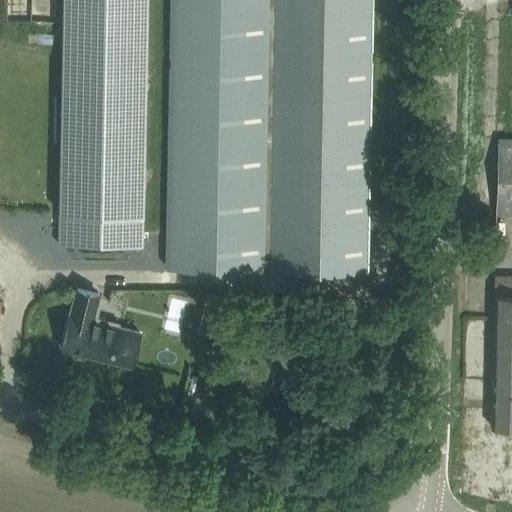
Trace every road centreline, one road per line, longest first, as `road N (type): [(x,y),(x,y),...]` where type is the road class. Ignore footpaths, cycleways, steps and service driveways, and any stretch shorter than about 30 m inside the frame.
road 1 (tertiary): [(430,511),(450,0)]
road 2 (unclassified): [(0,407),(423,511)]
road 3 (track): [(385,216),(385,0)]
